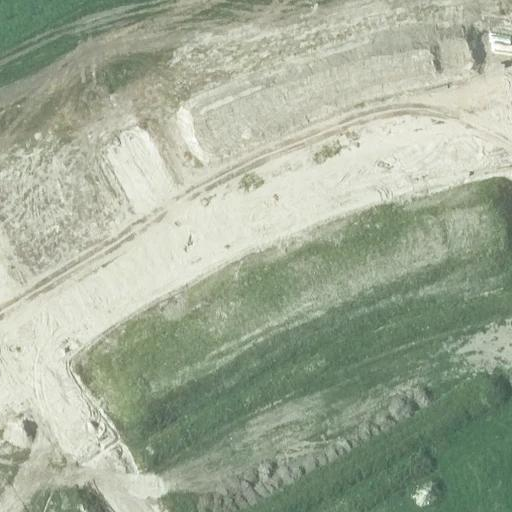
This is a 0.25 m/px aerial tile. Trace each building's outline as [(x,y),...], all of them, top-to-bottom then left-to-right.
[(466,14),(458,15),(461,27),(469,25),(466,14)] [(385,33),(377,36),(380,47),(388,45),(385,33)] [(489,47),(467,52),(476,92),(480,92),(498,87),(489,47)] [(467,52),(446,57),(455,96),(472,92),(475,108),(483,106),(480,92),(476,92),(467,52)] [(446,57),(425,62),(434,101),(429,102),(433,117),(441,116),(438,101),(455,97),(455,96),(446,57)] [(425,62),(402,67),(411,106),(429,102),(434,101),(425,62)] [(367,84),(347,90),(360,131),(381,124),(372,96),(385,92),(377,68),(363,72),(367,84)] [(323,85),(309,89),(317,114),(329,110),(338,139),(360,132),(360,131),(347,90),(326,96),(323,85)] [(281,108),(256,118),(271,159),(297,150),(293,138),(304,134),(295,110),(283,115),(281,108)] [(224,136),(204,144),(222,183),(243,174),(231,148),(243,143),(232,120),(219,125),(224,136)] [(181,143),(168,149),(178,172),(190,167),(201,193),(222,183),(204,144),(185,153),(181,143)] [(73,170),(66,174),(72,185),(79,180),(73,170)] [(54,182),(48,186),(54,196),(61,192),(54,182)] [(511,182),(490,188),(491,189),(500,228),(501,228),(511,225),(511,182)] [(48,186),(41,190),(47,200),(54,196),(48,186)] [(491,189),(470,194),(479,233),(500,228),(491,189)] [(470,194),(448,200),(458,239),(479,233),(470,194)] [(14,198),(7,202),(14,213),(20,209),(14,198)] [(108,199),(88,211),(109,245),(129,233),(108,199)] [(447,199),(428,204),(438,244),(458,239),(448,200),(447,199)] [(7,202),(1,206),(7,217),(14,213),(7,202)] [(428,204),(406,210),(416,249),(438,244),(428,204)] [(88,211),(70,222),(91,257),(109,245),(88,211)] [(70,222),(51,233),(72,268),(91,257),(70,222)] [(374,229),(348,237),(363,279),(389,270),(386,264),(398,260),(390,236),(378,240),(374,229)] [(51,233),(33,245),(54,279),(55,280),(73,269),(72,268),(51,233)] [(305,264),(293,268),(303,292),(315,287),(317,293),(343,283),(326,242),(301,252),(305,264)] [(33,245),(14,256),(35,291),(54,279),(33,245)] [(263,268),(243,278),(262,316),(281,306),(287,317),(299,311),(288,288),(276,294),(263,268)] [(497,270),(489,272),(493,287),(500,285),(497,270)] [(489,272),(482,274),(485,289),(493,287),(489,272)] [(243,277),(222,287),(236,314),(225,320),(236,342),(249,336),(243,326),(263,316),(262,316),(243,278),(243,277)] [(455,281),(447,283),(451,297),(458,296),(455,281)] [(447,283),(440,285),(443,299),(451,297),(447,283)] [(186,301),(166,312),(167,313),(187,348),(188,348),(207,337),(186,301)] [(167,313),(148,324),(169,359),(187,348),(167,313)] [(148,324),(129,335),(150,370),(169,359),(148,324)] [(129,335),(110,346),(111,346),(132,381),(150,370),(129,335)] [(111,346),(91,358),(112,393),(132,381),(111,346)] [(214,378),(207,382),(215,395),(222,391),(214,378)] [(207,382),(201,386),(209,399),(215,395),(207,382)] [(383,407),(372,414),(386,435),(397,429),(403,439),(426,425),(403,387),(380,402),(383,407)] [(177,400),(170,404),(178,417),(185,413),(177,400)] [(170,404),(164,408),(171,421),(178,417),(170,404)] [(350,424),(332,435),(354,472),(373,460),(358,435),(369,428),(355,407),(343,414),(350,424)] [(1,425),(0,425),(0,459),(10,472),(27,459),(33,468),(44,459),(29,439),(19,447),(1,425)] [(129,429),(122,433),(130,444),(137,440),(129,429)] [(307,437),(295,444),(309,466),(320,459),(336,485),(355,473),(354,472),(332,435),(331,435),(313,446),(307,437)] [(283,468),(264,479),(285,511),(292,511),(306,503),(291,479),(303,472),(289,451),(277,459),(283,468)] [(0,459),(0,480),(10,472),(0,459)] [(241,481),(229,489),(242,510),(253,503),(258,511),(285,511),(264,479),(246,490),(241,481)] [(90,502),(77,510),(78,511),(89,511),(94,509),(90,502)]
